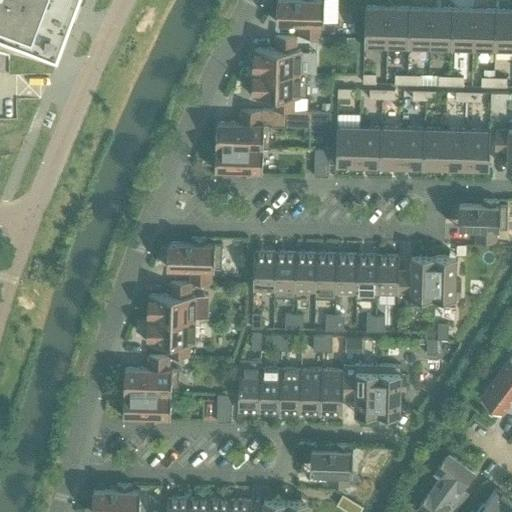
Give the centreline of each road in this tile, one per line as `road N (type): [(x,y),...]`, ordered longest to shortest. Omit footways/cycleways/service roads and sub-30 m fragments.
road 1 (residential): [(257,0),(137,251),(57,511)]
road 2 (residential): [(122,0),(25,224)]
